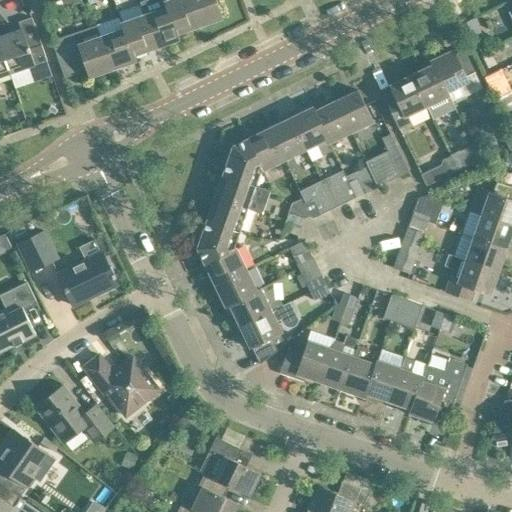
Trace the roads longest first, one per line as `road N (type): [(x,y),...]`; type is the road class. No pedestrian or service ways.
road 1 (tertiary): [(89,146),(398,0)]
road 2 (unclassified): [(157,288),(209,384),(234,406),(306,433)]
road 3 (residential): [(0,398),(65,340),(157,288)]
road 4 (residential): [(455,486),(503,322),(511,319)]
road 5 (unclassified): [(306,433),(455,486)]
road 6 (unclassified): [(89,146),(157,288)]
